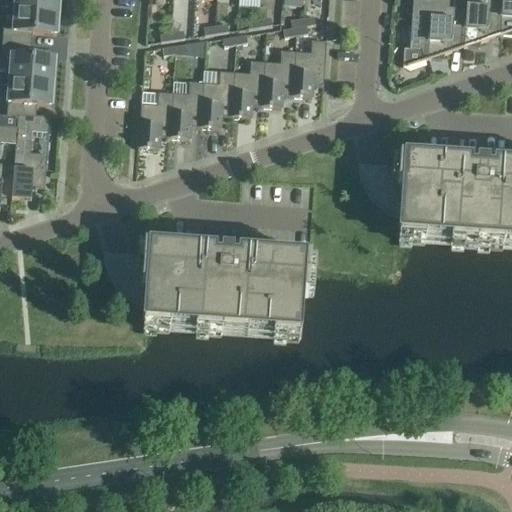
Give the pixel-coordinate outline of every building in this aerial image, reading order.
[(14,0),(14,10),(58,13),(58,0),(14,0)] [(411,19),(466,23),(467,0),(466,0),(466,11),(449,10),(449,0),(412,0),(412,3),(409,3),(409,15),(412,15),(411,19)] [(499,38),(500,38),(502,0),(467,0),(466,23),(464,50),(467,49),(479,50),(479,45),(488,42),(487,40),(487,41),(487,33),(499,34),(499,37),(499,38)] [(511,0),(502,0),(500,38),(503,37),(511,37),(511,0)] [(3,32),(2,45),(31,47),(32,35),(37,36),(56,37),(58,13),(14,10),(12,32),(3,32)] [(463,50),(464,50),(466,23),(411,19),(409,52),(410,52),(410,51),(420,51),(424,62),(423,62),(423,64),(431,61),(442,62),(443,57),(452,54),(451,53),(450,53),(451,45),(463,46),(463,49),(463,50)] [(270,20),(258,22),(260,30),(272,28),(270,20)] [(314,20),(302,22),(303,29),(306,29),(315,28),(314,20)] [(248,32),(260,30),(258,22),(247,24),(248,32)] [(292,31),(294,31),(303,29),(302,22),(291,23),(292,31)] [(227,27),(215,29),(216,36),(228,35),(227,27)] [(216,36),(215,29),(203,30),(204,38),(216,36)] [(294,31),(295,39),(308,37),(306,29),(303,29),(294,31)] [(284,40),(295,39),(294,31),(292,31),(283,33),(284,40)] [(183,33),(171,35),(172,43),(184,41),(183,33)] [(160,45),(172,43),(171,35),(159,37),(160,45)] [(234,40),(235,48),(247,46),(246,38),(234,40)] [(235,48),(234,40),(222,42),(223,50),(235,48)] [(293,55),(290,99),(290,100),(311,101),(312,89),(323,89),(326,45),(311,44),(310,57),(293,55)] [(0,47),(0,58),(1,59),(10,59),(8,81),(52,85),(54,61),(35,60),(30,59),(31,47),(2,45),(2,48),(0,47)] [(185,47),(173,49),(175,57),(186,55),(185,47)] [(175,57),(173,49),(162,51),(163,59),(175,57)] [(290,99),(293,55),(280,55),(280,67),(263,66),(260,110),(281,111),(282,99),(290,99)] [(260,110),(263,66),(250,65),(249,77),(232,76),(229,120),(250,122),(251,109),(260,110)] [(202,87),(199,130),(199,131),(220,132),(220,119),(229,120),(232,76),(219,75),(218,88),(202,87)] [(7,105),(6,117),(17,118),(31,119),(32,107),(50,108),(52,85),(8,81),(6,105),(7,105)] [(171,97),(168,141),(189,143),(190,130),(199,130),(202,87),(189,86),(188,98),(171,97)] [(168,141),(171,97),(158,96),(157,108),(141,107),(137,152),(158,153),(159,140),(168,141)] [(13,168),(11,200),(11,202),(25,203),(26,188),(44,189),(46,157),(29,156),(31,135),(48,136),(49,120),(31,119),(17,118),(16,130),(15,146),(13,168)] [(0,198),(11,200),(13,168),(0,166),(0,145),(15,146),(16,130),(0,129),(0,198)] [(399,219),(397,240),(511,248),(511,168),(403,160),(400,201),(399,219)] [(145,291),(142,329),(300,340),(306,260),(148,249),(145,291)]
